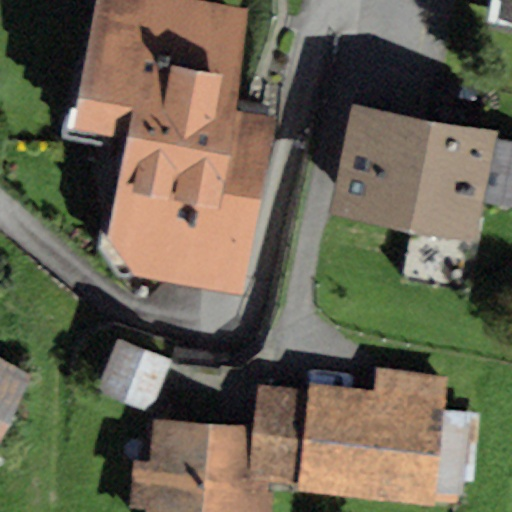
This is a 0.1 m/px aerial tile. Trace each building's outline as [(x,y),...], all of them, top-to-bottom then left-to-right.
[(254,5),(226,0),(92,0),(69,125),(127,136),(109,234),(132,271),(241,291),(273,119),(234,112),(254,5)] [(511,0),(500,0),(497,19),(511,22),(511,0)] [(495,131),(352,104),(331,213),(410,228),(401,277),(468,290),(485,202),(511,207),(511,141),(494,138),(495,131)] [(115,338),(94,389),(148,410),(169,359),(115,338)] [(0,441),(36,374),(0,354),(0,441)] [(248,479),(263,481),(297,484),(296,490),(436,504),(437,491),(467,494),(476,409),(447,407),(450,377),(378,369),(376,388),(312,382),(311,392),(258,386),(254,425),(248,479)] [(146,509),(146,511),(269,511),(271,491),(262,490),(263,481),(248,479),(254,425),(185,420),(186,406),(155,404),(151,462),(134,461),(130,508),(146,509)]
